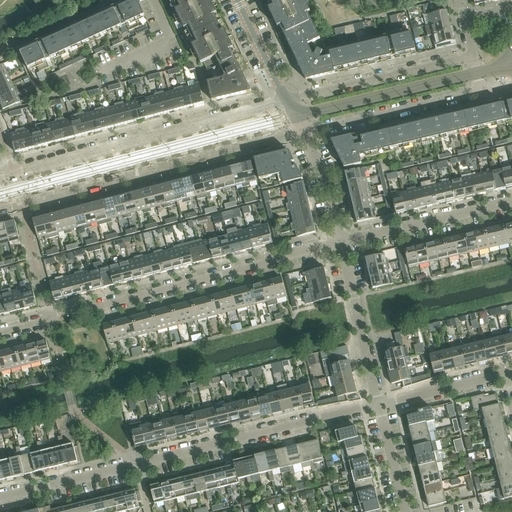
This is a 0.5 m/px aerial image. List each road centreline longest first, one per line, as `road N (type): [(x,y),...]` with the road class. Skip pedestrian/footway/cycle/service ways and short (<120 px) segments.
road 1 (residential): [(340,246),(0,333)]
road 2 (tertiary): [(0,212),(301,132)]
road 3 (tertiary): [(285,100),(0,177)]
road 4 (residential): [(137,467),(377,405)]
road 5 (residential): [(471,55),(285,100)]
road 6 (residential): [(301,132),(479,91)]
road 7 (residential): [(340,246),(511,203)]
road 8 (residential): [(377,405),(340,246)]
road 9 (residential): [(0,500),(137,467)]
road 10 (residential): [(506,375),(377,405)]
road 11 (residential): [(0,49),(114,0)]
road 12 (residential): [(340,246),(301,132)]
